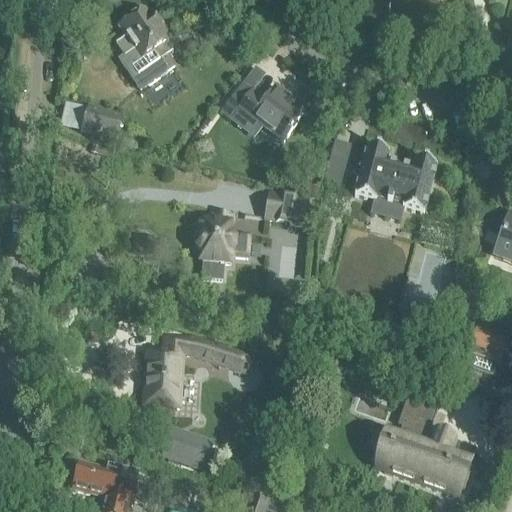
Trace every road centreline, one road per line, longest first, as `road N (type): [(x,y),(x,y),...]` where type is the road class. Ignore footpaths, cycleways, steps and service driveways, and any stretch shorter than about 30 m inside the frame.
road 1 (residential): [(42,0),(7,511)]
road 2 (residential): [(241,0),(291,45),(371,93),(471,120),(511,144)]
